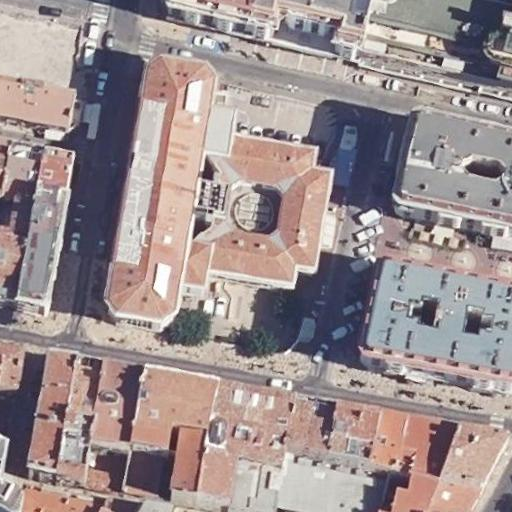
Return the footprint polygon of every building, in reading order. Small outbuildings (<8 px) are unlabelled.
[(170,22),(247,38),(256,0),(163,0),(162,8),(170,22)] [(361,64),(375,0),(256,0),(247,38),(303,51),(361,64)] [(511,0),(375,0),(361,64),(511,98),(511,0)] [(0,52),(76,61),(81,17),(50,14),(50,11),(0,6),(0,52)] [(119,326),(163,334),(175,326),(178,311),(191,314),(194,297),(205,299),(210,278),(291,293),(295,275),(314,279),(321,245),(324,229),(327,212),(324,211),(330,181),(321,179),(311,177),(315,159),(231,144),(234,123),(226,122),(229,97),(216,95),(216,89),(206,80),(161,72),(149,81),(109,313),(119,326)] [(87,82),(73,79),(58,77),(53,98),(83,105),(87,82)] [(0,123),(19,127),(26,93),(19,91),(0,87),(0,123)] [(79,127),(83,105),(53,98),(26,93),(19,127),(67,136),(79,127)] [(341,141),(345,142),(344,155),(353,155),(356,151),(357,132),(355,128),(345,127),(342,130),(341,141)] [(511,149),(422,129),(410,136),(394,206),(403,220),(511,241),(511,149)] [(0,151),(0,186),(4,188),(11,153),(0,151)] [(44,160),(11,153),(4,188),(3,193),(37,199),(44,160)] [(73,166),(44,160),(37,199),(36,202),(66,207),(73,166)] [(46,319),(66,207),(36,202),(34,215),(16,313),(46,319)] [(0,209),(0,310),(16,313),(34,215),(0,209)] [(511,299),(391,277),(378,286),(363,360),(371,371),(505,396),(511,391),(511,299)] [(300,347),(309,349),(315,344),(318,330),(314,322),(305,320),(301,324),(298,342),(300,347)] [(0,357),(0,399),(16,402),(23,362),(0,357)] [(86,492),(96,434),(68,429),(78,370),(49,364),(28,481),(86,492)] [(68,429),(96,434),(107,375),(78,370),(68,429)] [(107,375),(96,434),(86,492),(123,499),(144,381),(107,375)] [(144,381),(123,499),(168,507),(197,511),(216,394),(144,381)] [(216,394),(197,511),(384,511),(398,468),(372,464),(369,477),(328,470),(285,462),(294,408),(216,394)] [(0,461),(5,465),(16,402),(0,399),(0,461)] [(339,416),(294,408),(285,462),(328,470),(339,416)] [(339,416),(328,470),(369,477),(372,464),(380,423),(339,416)] [(372,464),(398,468),(407,428),(380,423),(372,464)] [(398,468),(384,511),(426,511),(436,491),(458,437),(407,428),(398,468)] [(506,446),(458,437),(436,491),(478,499),(506,446)] [(0,461),(0,511),(20,511),(0,501),(0,493),(5,465),(0,461)] [(426,511),(470,511),(478,499),(436,491),(426,511)] [(23,511),(103,511),(26,498),(23,511)]
